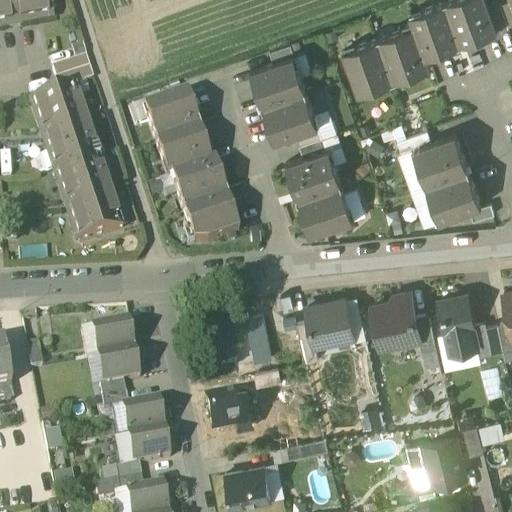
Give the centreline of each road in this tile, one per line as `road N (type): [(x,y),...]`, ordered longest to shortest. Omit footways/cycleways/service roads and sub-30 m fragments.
road 1 (unclassified): [(159,280),(75,0)]
road 2 (residential): [(159,280),(202,511)]
road 3 (residential): [(511,247),(287,270)]
road 4 (residential): [(159,280),(0,288)]
road 5 (residential): [(511,71),(481,93),(511,184)]
road 6 (residential): [(287,270),(159,280)]
road 7 (residential): [(287,270),(249,152)]
